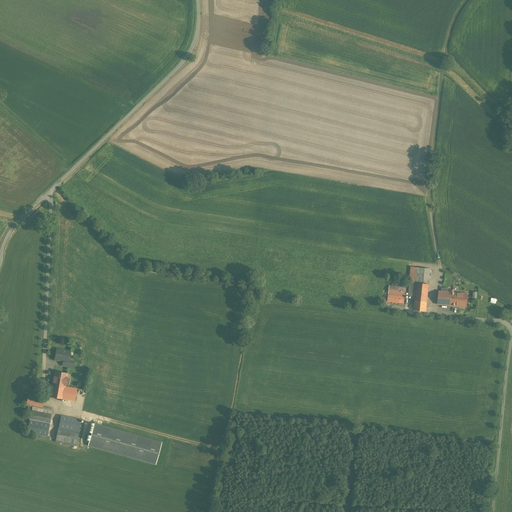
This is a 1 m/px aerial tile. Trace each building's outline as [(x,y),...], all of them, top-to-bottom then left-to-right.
[(430,269),(411,267),(409,283),(416,283),(429,285),(430,269)] [(416,283),(409,283),(408,296),(415,297),(416,283)] [(429,285),(416,283),(415,297),(415,301),(427,302),(429,285)] [(405,288),(389,286),(388,294),(404,296),(405,288)] [(453,292),(439,291),(438,304),(452,305),(453,292)] [(467,293),(453,292),(452,305),(466,307),(467,293)] [(404,296),(388,294),(387,301),(404,303),(404,296)] [(427,302),(415,301),(414,310),(426,312),(427,302)] [(69,352),(57,349),(56,352),(54,353),(55,355),(55,358),(58,358),(60,360),(64,361),(67,362),(69,352)] [(67,374),(54,372),(51,388),(64,391),(65,386),(67,374)] [(77,389),(65,386),(64,391),(62,399),(75,401),(77,389)] [(64,391),(51,388),(50,396),(62,399),(64,391)] [(45,397),(28,394),(26,405),(32,406),(43,409),(43,407),(45,397)] [(42,412),(31,410),(27,432),(47,436),(51,414),(42,412)] [(80,420),(61,416),(58,427),(78,431),(80,420)] [(161,442),(94,423),(88,445),(155,464),(161,442)] [(58,427),(55,442),(75,446),(78,431),(58,427)]
